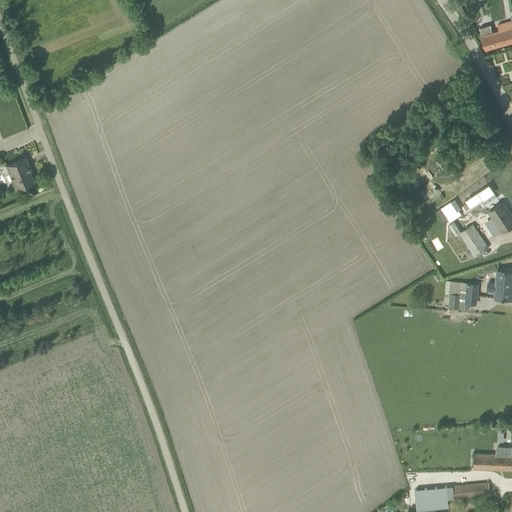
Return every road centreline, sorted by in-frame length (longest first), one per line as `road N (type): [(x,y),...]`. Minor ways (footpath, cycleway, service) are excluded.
road 1 (unclassified): [(181,511),(0,34)]
road 2 (unclassified): [(511,117),(442,0)]
